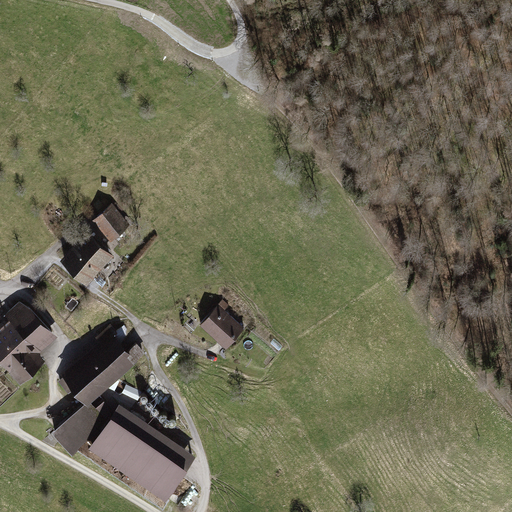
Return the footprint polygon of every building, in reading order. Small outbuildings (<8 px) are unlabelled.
[(111,206),(97,217),(113,237),(126,225),(111,206)] [(87,233),(65,257),(87,278),(110,253),(87,233)] [(222,299),(201,322),(226,346),(244,327),(224,309),(228,304),(222,299)] [(7,315),(13,320),(22,330),(36,345),(52,331),(28,306),(21,302),(7,315)] [(8,341),(22,330),(13,320),(0,331),(0,353),(10,344),(8,341)] [(105,342),(60,380),(68,390),(75,385),(86,397),(142,350),(136,342),(126,351),(113,335),(117,332),(110,325),(99,335),(105,342)] [(0,354),(11,367),(32,348),(36,345),(22,330),(8,341),(10,344),(0,353),(0,354)] [(32,348),(11,367),(21,377),(41,358),(32,348)] [(192,454),(120,405),(92,446),(164,495),(192,454)] [(79,410),(55,430),(71,450),(96,429),(79,410)]
